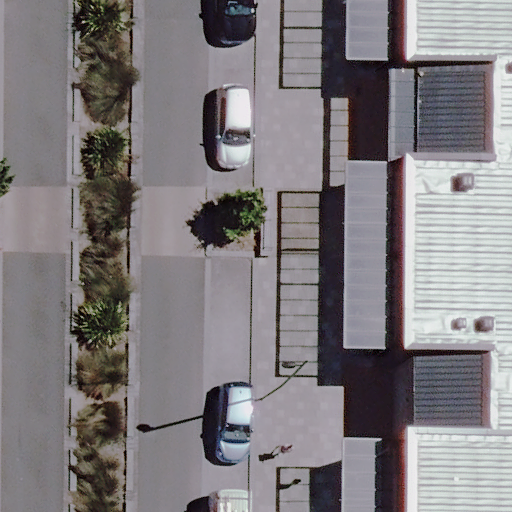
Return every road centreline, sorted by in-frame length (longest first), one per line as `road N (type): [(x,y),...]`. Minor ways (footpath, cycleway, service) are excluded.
road 1 (tertiary): [(180,0),(167,511)]
road 2 (tertiary): [(30,511),(35,0)]
